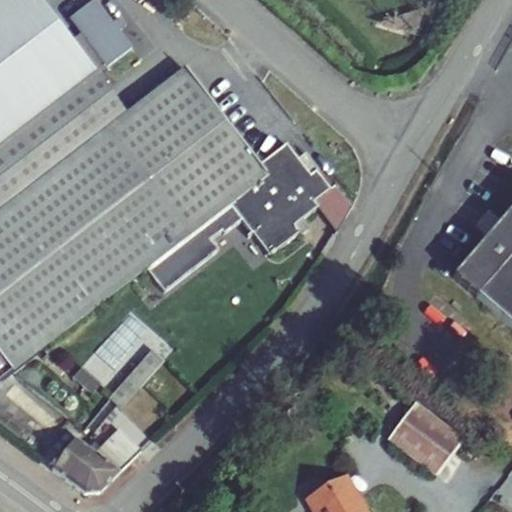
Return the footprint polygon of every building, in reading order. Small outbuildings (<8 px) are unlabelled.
[(0,0),(0,181),(110,97),(96,77),(71,44),(36,0),(0,0)] [(94,3),(82,12),(86,19),(98,9),(94,3)] [(80,36),(106,69),(106,70),(131,52),(118,35),(112,27),(98,9),(86,19),(82,12),(69,22),(80,36)] [(126,29),(120,20),(112,27),(118,35),(126,29)] [(110,97),(0,181),(0,383),(145,272),(187,239),(229,208),(257,187),(264,196),(275,188),(285,201),(301,189),(313,205),(314,204),(330,192),(316,173),(310,178),(297,162),(286,147),(258,169),(183,71),(124,117),(110,97)] [(318,172),(305,155),(297,162),(310,178),(316,173),(318,172)] [(334,189),(314,204),(313,205),(301,189),(285,201),(275,188),(264,196),(257,187),(229,208),(187,239),(145,272),(163,295),(218,253),(210,243),(221,234),(223,237),(241,223),(251,235),(246,239),(247,240),(252,236),(268,257),(268,259),(275,255),(275,254),(299,236),(300,235),(294,228),(302,222),(316,211),(335,236),(349,211),(334,189)] [(308,231),(302,222),(294,228),(300,235),(299,236),(300,238),(308,231)] [(511,224),(499,240),(487,255),(455,293),(511,339),(511,224)] [(475,245),(487,255),(499,240),(488,230),(475,245)] [(152,353),(109,402),(120,412),(163,363),(152,353)] [(448,448),(399,412),(373,446),(421,483),(448,448)] [(88,452),(75,442),(52,473),(84,497),(99,496),(141,455),(119,432),(100,452),(94,446),(88,452)] [(357,511),(338,481),(335,482),(352,511),(357,511)] [(352,511),(335,482),(298,504),(302,511),(352,511)]
